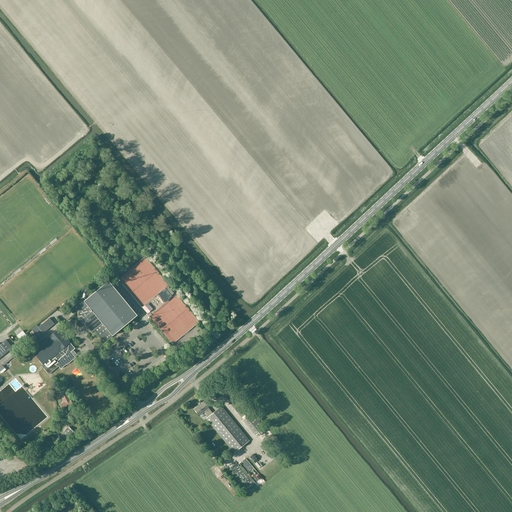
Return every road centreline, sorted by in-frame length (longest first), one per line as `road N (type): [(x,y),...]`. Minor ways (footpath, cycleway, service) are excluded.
road 1 (tertiary): [(202,363),(511,81)]
road 2 (tertiary): [(0,501),(114,430)]
